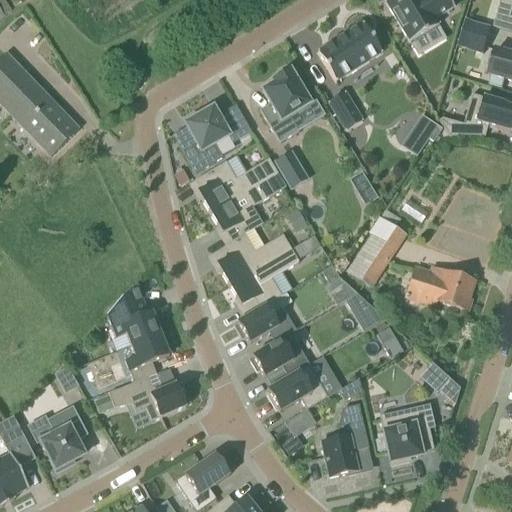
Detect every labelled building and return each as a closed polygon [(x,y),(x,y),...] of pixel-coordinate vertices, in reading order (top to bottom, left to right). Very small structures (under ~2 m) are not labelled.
[(453,10),(446,0),(421,0),(420,0),(391,0),(384,4),(409,45),(438,28),(434,22),(453,10)] [(511,4),(502,1),(494,29),(511,34),(511,4)] [(360,23),(315,52),(332,81),(379,53),(360,23)] [(484,56),(491,31),(464,23),(457,48),(484,56)] [(511,83),(511,56),(496,51),(489,76),(491,77),(505,81),(511,83)] [(78,133),(4,57),(0,61),(0,107),(50,160),(78,133)] [(349,77),(356,88),(385,70),(378,59),(349,77)] [(298,135),(288,120),(309,107),(289,73),(271,84),(272,87),(261,93),(269,107),(259,113),(279,146),(298,135)] [(505,81),(491,77),(489,87),(502,91),(505,81)] [(346,134),(362,124),(344,95),(328,105),(346,134)] [(438,123),(450,140),(460,139),(472,139),(484,140),(487,128),(511,135),(511,131),(511,109),(471,97),(462,127),(441,121),(438,123)] [(192,141),(178,148),(195,176),(222,161),(214,147),(228,139),(210,109),(194,118),(195,121),(184,127),(192,141)] [(428,140),(432,142),(441,130),(420,116),(401,147),(416,158),(428,140)] [(290,156),(275,166),(291,193),(307,184),(290,156)] [(209,217),(276,176),(268,162),(235,182),(225,165),(194,184),(200,194),(197,197),(209,217)] [(187,182),(181,172),(172,177),(178,187),(187,182)] [(361,173),(349,181),(366,207),(379,199),(361,173)] [(285,191),(276,176),(209,217),(221,237),(224,235),(230,246),(244,238),(245,237),(261,227),(251,210),(285,191)] [(407,202),(400,211),(421,224),(427,214),(407,202)] [(305,227),(297,213),(285,220),(294,234),(305,227)] [(406,239),(378,220),(367,236),(371,239),(368,244),(347,275),(370,292),(406,239)] [(228,289),(290,252),(282,238),(254,255),(244,238),(230,246),(223,250),(229,261),(216,269),(228,289)] [(302,245),(308,256),(321,249),(314,238),(302,245)] [(298,266),(290,252),(228,289),(240,309),(253,301),(259,312),(265,309),(281,299),(271,282),(298,266)] [(321,273),(328,286),(339,279),(332,267),(321,273)] [(436,305),(464,314),(473,284),(432,271),(430,276),(413,271),(402,301),(434,312),(436,305)] [(328,286),(325,288),(336,308),(344,303),(356,295),(339,279),(328,286)] [(130,349),(161,336),(155,321),(153,322),(151,315),(146,317),(134,287),(105,317),(115,341),(125,337),(130,349)] [(381,324),(356,295),(344,303),(363,334),(381,324)] [(259,312),(236,326),(237,328),(235,330),(241,341),(244,340),(248,347),(268,335),(274,346),(290,336),(295,333),(281,311),(270,317),(265,309),(259,312)] [(403,354),(388,330),(376,337),(391,361),(403,354)] [(167,351),(161,336),(130,349),(134,360),(124,364),(133,386),(155,377),(151,366),(168,359),(165,352),(167,351)] [(309,368),(290,336),(274,346),(251,359),(252,362),(250,363),(256,375),(259,373),(263,380),(281,370),(288,380),(308,369),(309,368)] [(454,408),(460,389),(432,365),(419,379),(437,394),(439,392),(454,408)] [(326,401),(308,369),(288,380),(266,393),(268,396),(266,397),(275,413),(277,412),(279,415),(300,403),(306,413),(326,401)] [(176,390),(175,387),(154,396),(147,381),(107,397),(108,399),(113,411),(131,407),(135,417),(145,413),(150,425),(185,410),(184,407),(188,405),(181,388),(176,390)] [(338,394),(344,404),(361,394),(358,382),(338,394)] [(352,455),(368,451),(358,408),(357,408),(357,409),(342,412),(336,438),(337,442),(321,446),(329,481),(357,475),(352,455)] [(429,408),(379,419),(390,469),(409,465),(408,462),(421,459),(420,455),(418,447),(431,444),(428,432),(434,431),(429,408)] [(83,458),(81,455),(75,444),(87,438),(72,410),(46,423),(54,438),(40,445),(56,476),(73,467),(71,464),(83,458)] [(16,470),(34,460),(11,416),(6,421),(0,424),(0,442),(7,457),(0,460),(0,507),(12,501),(10,498),(27,489),(16,470)] [(283,433),(274,439),(288,459),(297,453),(290,443),(294,440),(287,430),(283,433)] [(214,457),(174,485),(192,511),(200,511),(215,502),(208,492),(228,478),(226,475),(230,473),(220,458),(216,460),(214,457)] [(257,511),(252,505),(250,506),(245,500),(235,509),(227,499),(211,511),(257,511)]
